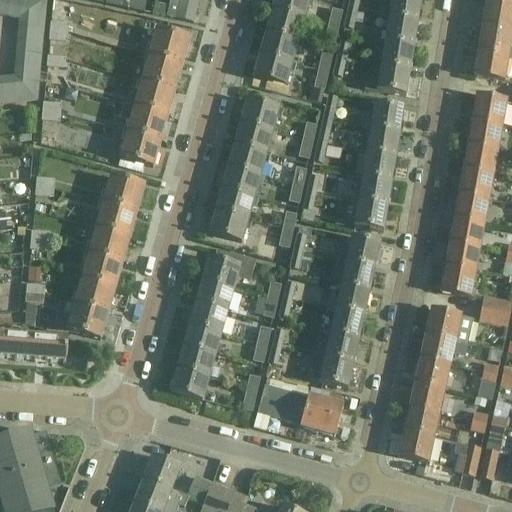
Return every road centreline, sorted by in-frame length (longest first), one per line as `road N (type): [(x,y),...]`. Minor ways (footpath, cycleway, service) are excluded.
road 1 (residential): [(355,481),(373,437),(454,0)]
road 2 (residential): [(235,0),(122,420)]
road 3 (residential): [(122,420),(355,481)]
road 4 (residential): [(0,402),(122,420)]
